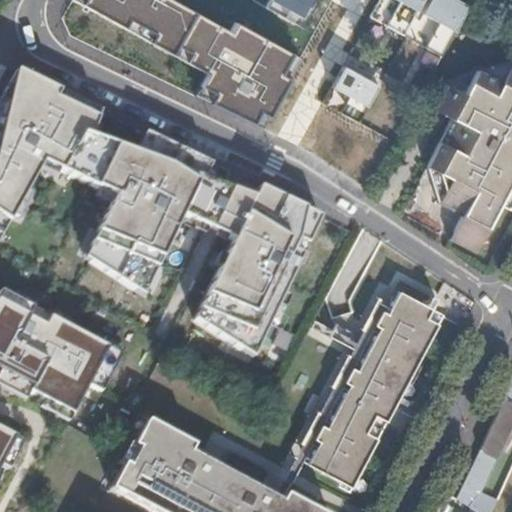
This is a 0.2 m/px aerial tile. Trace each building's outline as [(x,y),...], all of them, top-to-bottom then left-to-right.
[(72,0),(204,76),(195,92),(264,126),(297,56),(236,25),(230,33),(165,0),(72,0)] [(314,0),(274,0),(274,1),(306,17),(314,0)] [(420,0),(377,0),(366,17),(442,55),(468,5),(458,0),(429,0),(422,13),(415,8),(420,0)] [(382,84),(341,64),(321,100),(357,121),(382,84)] [(188,321),(249,357),(320,217),(265,189),(259,186),(256,195),(240,184),(226,186),(229,177),(214,169),(143,133),(131,151),(90,135),(100,114),(31,76),(10,65),(0,87),(0,394),(9,400),(25,409),(74,436),(93,391),(105,397),(131,355),(5,285),(0,294),(0,231),(37,165),(109,196),(76,261),(136,293),(177,212),(216,228),(227,239),(188,321)] [(511,78),(507,76),(502,85),(477,70),(464,93),(448,85),(435,109),(452,119),(426,168),(451,182),(437,206),(460,220),(447,243),(470,257),(511,182),(511,78)] [(440,300),(434,297),(429,306),(409,296),(406,302),(397,297),(391,308),(388,307),(385,311),(380,309),(373,321),(379,323),(374,331),(379,333),(373,344),(381,349),(375,359),(367,354),(361,365),(358,363),(356,367),(349,364),(341,380),(346,383),(344,388),(348,391),(342,402),(350,406),(345,416),(337,412),(328,427),(324,425),(319,423),(312,436),(317,439),(313,446),(318,448),(313,459),(321,463),(318,469),(344,483),(351,470),(362,475),(379,443),(367,437),(381,412),(391,418),(409,386),(397,380),(411,355),(422,361),(439,329),(428,323),(440,300)] [(280,470),(267,494),(279,501),(284,494),(294,477),(313,446),(317,439),(312,436),(319,423),(324,425),(344,388),(346,383),(341,380),(349,364),(356,367),(358,363),(374,331),(379,323),(373,321),(380,309),(385,311),(388,307),(381,302),(373,299),(280,470)] [(511,408),(503,403),(456,501),(474,511),(490,511),(489,511),(490,510),(475,500),(494,459),(497,460),(511,426),(511,408)] [(192,455),(195,448),(149,424),(136,448),(141,451),(131,470),(126,467),(113,492),(151,511),(317,511),(288,496),(284,494),(279,501),(267,494),(224,472),(217,484),(206,478),(213,466),(192,455)] [(0,427),(0,465),(17,437),(8,432),(0,427)] [(511,447),(493,488),(504,493),(511,474),(511,447)]
